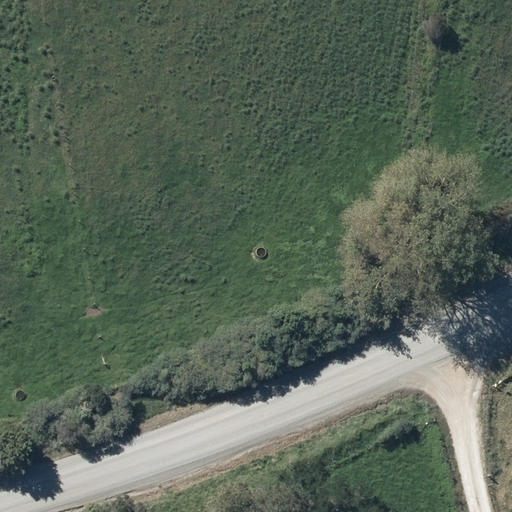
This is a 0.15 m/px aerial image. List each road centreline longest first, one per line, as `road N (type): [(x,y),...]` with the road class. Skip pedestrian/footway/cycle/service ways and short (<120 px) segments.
road 1 (tertiary): [(511,294),(224,426),(0,502)]
road 2 (track): [(438,332),(491,511)]
